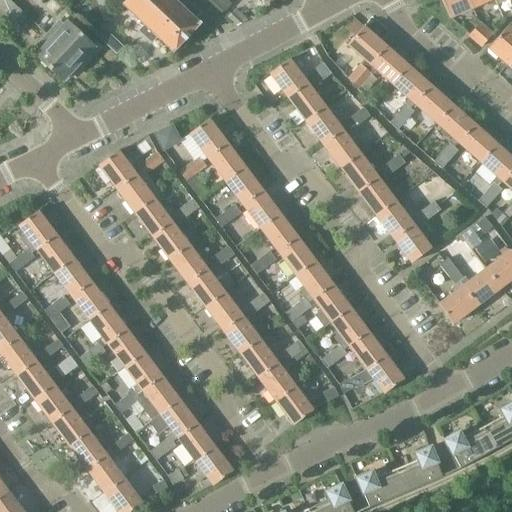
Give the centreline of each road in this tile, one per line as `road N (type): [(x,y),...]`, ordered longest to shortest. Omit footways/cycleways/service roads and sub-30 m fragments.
road 1 (residential): [(447,394),(369,284),(366,250),(305,170),(277,163),(210,70)]
road 2 (residential): [(270,471),(230,418),(227,382),(128,255),(99,248),(36,158)]
road 3 (residential): [(270,471),(447,394)]
road 4 (residential): [(511,99),(486,75),(457,75),(385,0)]
road 5 (residential): [(73,136),(210,70)]
road 6 (residential): [(210,70),(322,6)]
road 7 (residential): [(83,511),(62,483),(31,471),(0,428)]
